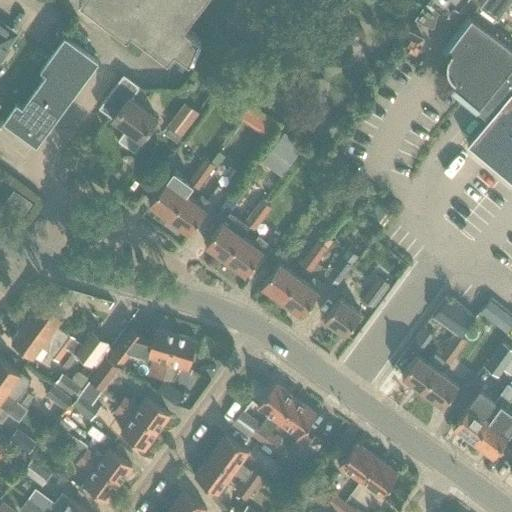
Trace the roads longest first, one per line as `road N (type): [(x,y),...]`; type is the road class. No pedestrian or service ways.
road 1 (residential): [(193,302),(176,266),(75,196),(29,256)]
road 2 (tertiary): [(450,470),(261,332)]
road 3 (residential): [(261,332),(128,511)]
road 4 (tertiary): [(193,302),(29,256)]
